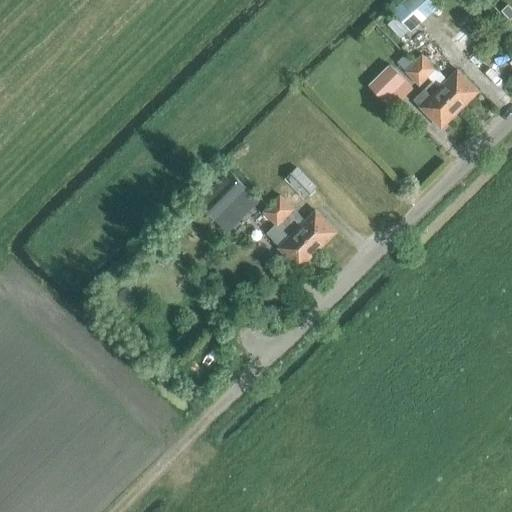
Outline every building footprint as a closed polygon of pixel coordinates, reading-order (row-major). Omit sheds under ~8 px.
[(405,0),(392,11),(411,33),(439,8),(431,0),(405,0)] [(460,3),(445,14),(457,29),(472,17),(460,3)] [(439,89),(460,111),(479,92),(458,71),(448,81),(436,70),(433,67),(441,60),(431,50),(424,57),(422,55),(413,64),(428,78),(432,82),(439,89)] [(428,78),(413,64),(405,56),(397,63),(406,72),(405,73),(419,86),(428,78)] [(368,85),(385,101),(406,80),(389,64),(368,85)] [(439,89),(432,82),(414,101),(441,129),(460,111),(439,89)] [(304,200),(316,188),(296,167),(284,180),(304,200)] [(249,190),(231,172),(201,201),(219,219),(249,190)] [(297,230),(318,251),(337,232),(316,211),(306,221),(281,195),(271,205),(286,219),(297,230)] [(299,269),(318,251),(297,230),(286,219),(271,205),(263,213),(275,225),(267,233),(280,246),(278,248),(299,269)] [(167,269),(173,263),(160,252),(154,258),(167,269)]
